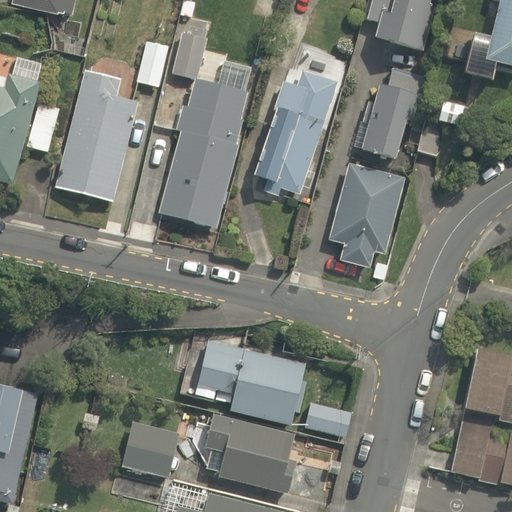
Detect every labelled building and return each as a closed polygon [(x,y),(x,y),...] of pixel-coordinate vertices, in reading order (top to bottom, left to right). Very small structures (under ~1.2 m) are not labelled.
[(13,0),(11,10),(77,28),(84,0),(13,0)] [(439,0),(379,0),(373,28),(387,31),(382,52),(426,62),(439,0)] [(511,0),(504,0),(502,11),(511,13),(511,22),(499,74),(511,76),(511,0)] [(475,66),(471,83),(489,87),(499,40),(457,30),(450,61),(475,66)] [(208,47),(184,40),(174,76),(198,83),(208,47)] [(176,48),(150,41),(138,84),(164,91),(176,48)] [(129,100),(133,83),(86,72),(57,197),(118,211),(143,103),(129,100)] [(0,185),(26,191),(49,84),(0,73),(0,185)] [(281,117),(262,184),(313,198),(345,84),(305,73),(292,120),(281,117)] [(256,100),(199,86),(167,217),(224,231),(256,100)] [(428,99),(381,88),(363,162),(410,174),(428,99)] [(340,267),(387,277),(407,183),(349,170),(333,244),(345,247),(340,267)] [(204,340),(194,383),(226,391),(221,409),(291,425),(305,364),(204,340)] [(511,357),(480,350),(466,414),(511,423),(511,357)] [(0,502),(8,504),(32,391),(0,384),(0,502)] [(346,407),(306,400),(301,427),(341,434),(346,407)] [(202,471),(283,491),(290,460),(282,458),(288,431),(205,410),(196,444),(208,447),(202,471)] [(173,431),(130,422),(120,468),(163,477),(173,431)] [(277,511),(200,493),(197,507),(171,501),(168,511),(277,511)]
